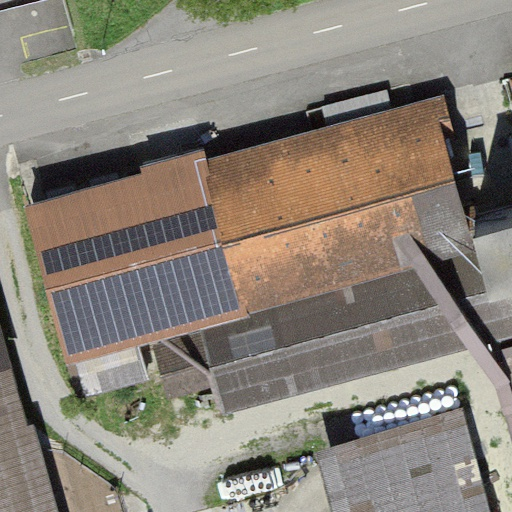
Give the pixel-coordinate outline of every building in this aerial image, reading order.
[(0,0),(0,12),(49,0),(0,0)] [(460,82),(236,146),(277,288),(501,224),(460,82)] [(236,146),(39,205),(81,345),(271,289),(236,146)] [(0,511),(82,511),(0,220),(0,511)] [(486,242),(202,318),(226,407),(510,331),(486,242)] [(499,511),(464,405),(329,449),(349,511),(499,511)]
